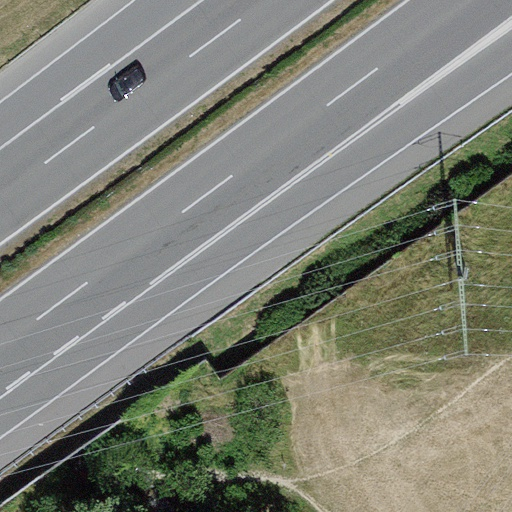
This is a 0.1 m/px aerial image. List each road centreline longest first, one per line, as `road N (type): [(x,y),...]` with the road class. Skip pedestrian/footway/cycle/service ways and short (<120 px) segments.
road 1 (motorway): [(129,252),(511,20)]
road 2 (motorway): [(129,252),(471,0)]
road 3 (motorway): [(230,28),(0,197)]
road 4 (motorway): [(0,347),(129,252)]
